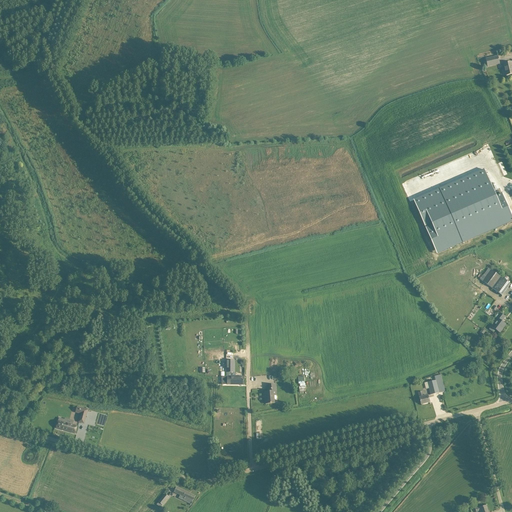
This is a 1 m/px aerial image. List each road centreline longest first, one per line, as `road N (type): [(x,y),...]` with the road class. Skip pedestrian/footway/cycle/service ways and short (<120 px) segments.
road 1 (track): [(239,306),(56,87),(52,68),(81,0)]
road 2 (unclassified): [(0,424),(187,478),(251,469)]
road 3 (unclassified): [(251,469),(425,424)]
road 4 (unclassified): [(251,469),(239,306)]
